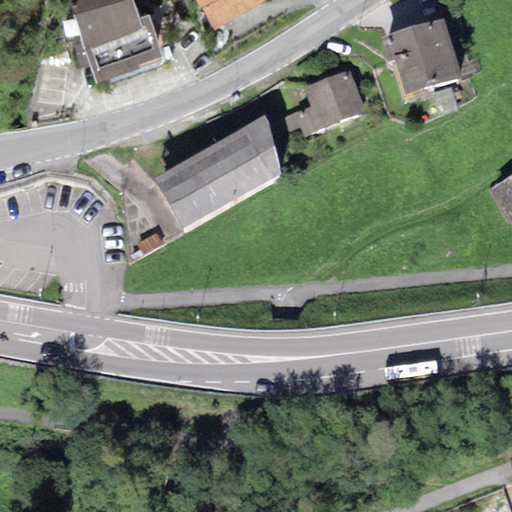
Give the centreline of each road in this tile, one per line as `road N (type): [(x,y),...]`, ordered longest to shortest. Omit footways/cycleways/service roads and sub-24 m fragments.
road 1 (primary): [(0,327),(142,352),(253,360),(511,331)]
road 2 (residential): [(0,154),(97,134),(177,105),(362,0)]
road 3 (track): [(398,511),(481,478),(502,477),(511,496)]
